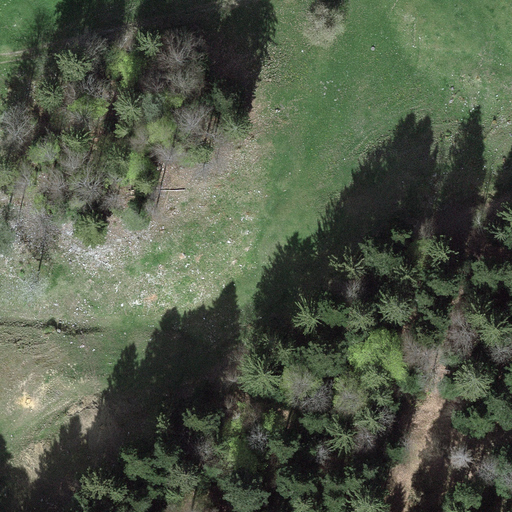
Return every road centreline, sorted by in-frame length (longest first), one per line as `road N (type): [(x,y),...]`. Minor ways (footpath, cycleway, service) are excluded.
road 1 (track): [(207,511),(387,435),(511,366)]
road 2 (track): [(240,0),(0,59)]
